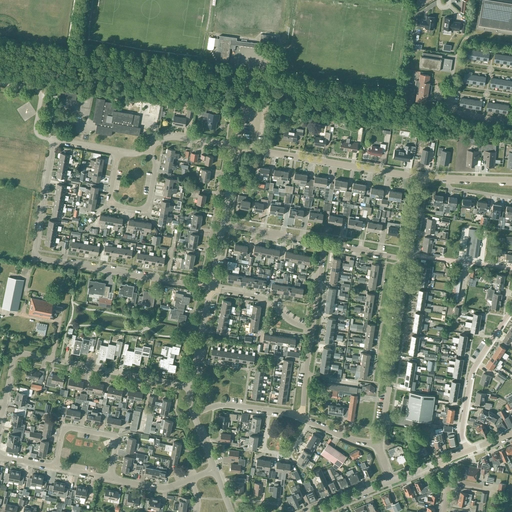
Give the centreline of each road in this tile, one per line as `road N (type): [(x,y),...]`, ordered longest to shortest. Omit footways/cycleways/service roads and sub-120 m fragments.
road 1 (residential): [(210,288),(40,259),(34,249),(53,139)]
road 2 (residential): [(421,177),(236,147)]
road 3 (residential): [(379,444),(408,259)]
road 4 (residential): [(190,386),(17,353)]
road 5 (residential): [(465,452),(471,373),(511,309)]
road 6 (residential): [(117,152),(110,202),(143,210),(155,166),(148,147)]
road 7 (residential): [(109,479),(115,438),(69,427),(54,467)]
